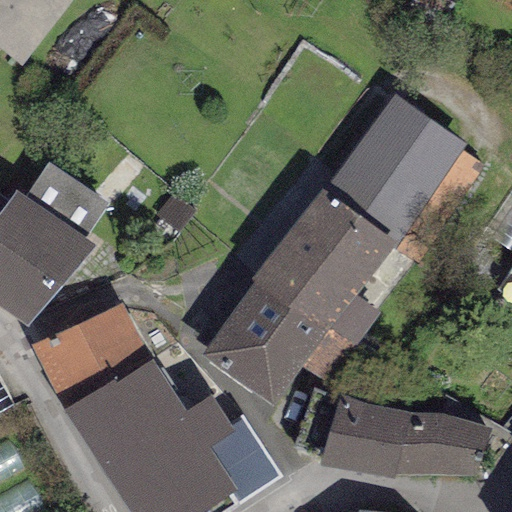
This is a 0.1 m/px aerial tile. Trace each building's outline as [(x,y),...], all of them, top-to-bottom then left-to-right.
[(76,0),(0,0),(0,50),(23,68),(76,0)] [(464,150),(395,102),(324,202),(392,252),(464,150)] [(106,208),(47,170),(22,207),(14,201),(8,208),(0,219),(0,317),(27,337),(95,258),(81,248),(106,208)] [(392,252),(324,202),(320,198),(254,288),(255,289),(326,341),(331,334),(350,348),(355,352),(381,318),(359,302),(395,253),(392,252)] [(511,254),(511,198),(487,239),(511,254)] [(0,219),(8,208),(0,201),(0,219)] [(511,270),(492,301),(511,314),(511,270)] [(326,341),(255,289),(201,363),(272,415),(303,372),(326,341)] [(120,309),(32,352),(62,413),(150,370),(120,309)] [(350,348),(331,334),(326,341),(303,372),(323,386),(350,348)] [(152,370),(63,419),(121,511),(233,511),(232,510),(279,481),(242,422),(227,431),(208,402),(182,418),(152,370)] [(0,386),(0,415),(12,409),(0,386)] [(417,423),(341,405),(319,476),(393,489),(395,481),(475,478),(491,434),(445,423),(417,423)] [(0,444),(0,511),(39,511),(49,507),(12,438),(0,444)]
